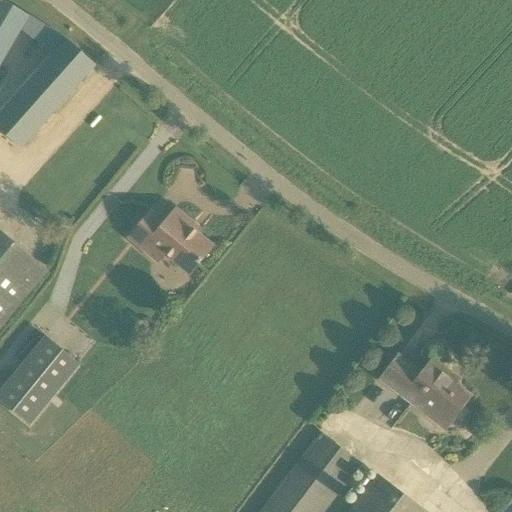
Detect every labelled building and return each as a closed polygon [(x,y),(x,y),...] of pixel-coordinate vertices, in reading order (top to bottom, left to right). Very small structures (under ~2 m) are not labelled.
[(0,0),(0,64),(28,14),(1,0),(0,0)] [(0,114),(0,129),(21,148),(95,65),(59,34),(33,63),(37,68),(29,76),(29,77),(24,73),(3,97),(10,103),(0,114)] [(193,225),(175,210),(165,223),(151,212),(128,239),(157,263),(165,253),(190,274),(212,247),(190,229),(193,225)] [(0,231),(0,329),(48,271),(0,231)] [(0,394),(33,422),(83,361),(49,333),(0,392),(0,394)] [(398,356),(379,381),(445,431),(455,419),(463,407),(470,398),(450,383),(455,378),(433,361),(423,375),(398,356)] [(463,407),(455,419),(461,423),(470,412),(463,407)] [(325,511),(362,464),(321,433),(259,511),(325,511)] [(425,511),(379,477),(352,511),(425,511)]
